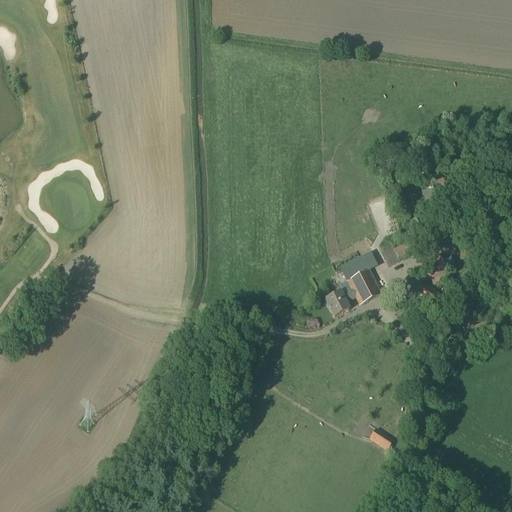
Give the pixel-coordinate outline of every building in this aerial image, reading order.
[(412,243),(394,252),(399,263),(417,254),(412,243)] [(394,252),(392,249),(381,255),(388,269),(399,263),(394,252)] [(450,277),(441,257),(425,265),(434,284),(450,277)] [(369,273),(348,284),(352,292),(356,299),(360,307),(382,297),(369,273)] [(451,304),(423,284),(415,294),(444,315),(451,304)] [(340,294),(325,302),(335,319),(349,312),(345,304),(356,299),(352,292),(341,297),(340,294)] [(444,315),(415,294),(410,302),(438,322),(444,315)] [(393,443),(375,431),(369,441),(387,452),(393,443)]
